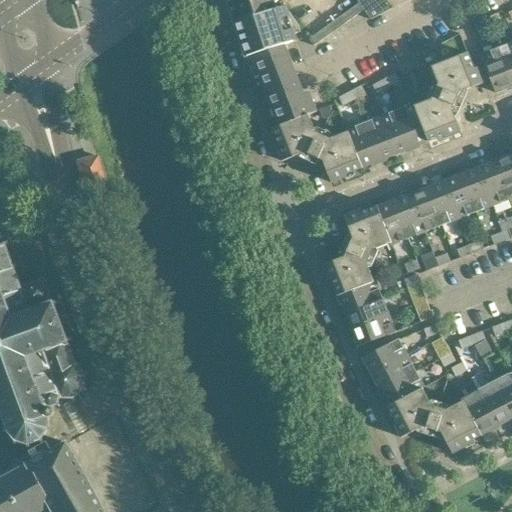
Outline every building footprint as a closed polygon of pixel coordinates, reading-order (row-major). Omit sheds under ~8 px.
[(274,3),(272,0),(225,0),(229,12),(231,17),(232,17),(274,3)] [(392,9),(385,0),(356,0),(359,4),(364,11),(371,21),(382,15),(392,9)] [(410,0),(385,0),(392,9),(403,4),(410,0)] [(241,42),(246,58),(285,45),(288,44),(297,41),(295,34),(301,32),(299,27),(290,13),(288,14),(286,7),(277,10),(274,2),(274,3),(232,17),(239,38),(241,42)] [(358,16),(364,11),(359,4),(353,9),(358,16)] [(351,20),(358,16),(353,9),(346,14),(351,20)] [(344,25),(351,20),(346,14),(340,18),(344,24),(344,25)] [(501,22),(497,14),(486,20),(490,28),(501,22)] [(490,28),(486,20),(475,26),(479,35),(490,28)] [(322,31),(327,37),(334,32),(333,32),(329,26),(322,31)] [(316,35),(321,42),(327,37),(322,31),(316,35)] [(309,40),(314,47),(321,42),(316,35),(309,40)] [(511,43),(498,49),(511,85),(511,43)] [(296,76),(291,63),(285,45),(246,58),(245,58),(257,91),(296,76)] [(511,87),(511,85),(498,49),(481,56),(495,94),(511,87)] [(461,133),(453,111),(461,93),(482,85),(476,69),(474,70),(468,54),(431,68),(439,88),(433,101),(415,109),(428,143),(444,136),(446,139),(461,133)] [(399,83),(395,75),(384,81),(388,88),(399,83)] [(297,78),(296,76),(257,91),(258,93),(265,111),(309,94),(308,90),(302,92),(297,78)] [(388,88),(384,81),(372,87),(376,94),(388,88)] [(365,95),(361,87),(349,93),(353,101),(365,95)] [(353,101),(349,93),(338,99),(342,107),(353,101)] [(273,130),(308,116),(317,112),(309,94),(265,111),(273,130)] [(428,143),(415,109),(413,105),(397,112),(411,149),(428,143)] [(411,149),(397,112),(380,118),(394,156),(411,149)] [(315,134),(308,116),(273,130),(279,146),(276,147),(282,162),(304,154),(323,162),(331,184),(347,178),(345,175),(361,169),(347,133),(329,140),(315,134)] [(394,156),(380,118),(363,125),(377,162),(394,156)] [(377,162),(363,125),(346,131),(347,133),(361,169),(377,162)] [(511,197),(511,156),(511,155),(495,162),(509,199),(511,197)] [(109,194),(99,157),(80,162),(90,199),(109,194)] [(509,199),(495,162),(478,168),(492,205),(509,199)] [(492,205),(478,168),(461,175),(475,212),(492,205)] [(475,212),(461,175),(444,182),(459,218),(475,212)] [(459,218),(444,182),(427,188),(442,225),(459,218)] [(442,225),(427,188),(410,195),(425,231),(442,225)] [(425,231),(410,195),(394,201),(408,238),(425,231)] [(408,238),(394,201),(377,208),(390,242),(391,244),(408,238)] [(373,281),(366,264),(373,248),(390,242),(377,208),(360,214),(359,211),(344,217),(353,239),(345,257),(323,266),(329,281),(332,280),(338,297),(376,282),(375,280),(373,281)] [(511,238),(511,228),(502,232),(506,241),(511,238)] [(506,241),(502,232),(490,237),(494,245),(506,241)] [(58,316),(55,307),(61,304),(59,301),(54,303),(46,283),(50,281),(50,278),(45,280),(43,275),(40,275),(42,281),(22,288),(20,286),(24,284),(19,271),(16,272),(15,270),(20,268),(19,265),(13,267),(5,247),(11,245),(10,242),(1,245),(0,241),(0,424),(5,423),(8,429),(5,430),(6,431),(8,430),(16,440),(14,444),(15,444),(16,440),(28,444),(29,446),(29,443),(41,439),(42,441),(43,441),(41,438),(48,428),(50,429),(51,428),(48,427),(48,415),(45,408),(58,403),(58,405),(59,405),(58,403),(59,397),(73,397),(74,401),(74,397),(83,388),(85,389),(85,388),(84,387),(84,374),(86,373),(85,372),(84,373),(76,364),(78,363),(78,362),(76,363),(75,361),(88,356),(90,357),(91,356),(88,354),(83,342),(84,339),(83,338),(82,341),(70,346),(68,342),(74,340),(73,338),(67,340),(64,330),(68,328),(63,314),(58,316)] [(484,249),(481,241),(468,245),(472,254),(484,249)] [(472,254),(468,245),(456,250),(460,259),(472,254)] [(450,262),(447,254),(435,258),(439,267),(450,262)] [(439,267),(435,258),(423,263),(427,271),(439,267)] [(419,268),(416,261),(405,264),(408,272),(419,268)] [(408,289),(420,285),(417,275),(404,280),(408,289)] [(382,299),(376,282),(338,297),(344,314),(382,299)] [(423,292),(420,285),(408,289),(411,296),(423,292)] [(389,316),(382,299),(344,314),(351,330),(389,316)] [(433,318),(430,310),(417,314),(420,322),(433,318)] [(396,332),(389,316),(351,330),(358,347),(396,332)] [(507,331),(504,324),(492,328),(495,335),(507,331)] [(439,334),(436,325),(423,330),(426,337),(428,339),(439,334)] [(485,339),(483,332),(471,337),(474,344),(485,339)] [(474,344),(471,337),(459,342),(462,349),(474,344)] [(407,355),(399,340),(363,359),(371,374),(407,355)] [(451,353),(448,346),(436,352),(440,359),(451,353)] [(455,360),(451,353),(440,359),(444,366),(455,360)] [(415,371),(407,355),(371,374),(379,390),(415,371)] [(467,370),(462,362),(451,368),(455,376),(467,370)] [(422,388),(424,387),(415,371),(379,390),(388,406),(422,388)] [(511,377),(510,374),(494,383),(511,416),(511,377)] [(511,419),(511,416),(494,383),(478,391),(497,427),(511,419)] [(481,436),(463,401),(446,409),(430,404),(422,388),(388,406),(396,422),(394,424),(401,438),(422,428),(442,433),(453,454),(467,446),(466,444),(481,436)] [(497,427),(478,391),(462,400),(463,401),(481,436),(497,427)] [(104,511),(67,444),(67,443),(30,464),(53,505),(50,507),(53,511),(104,511)] [(0,511),(41,511),(50,507),(53,505),(30,464),(28,465),(20,470),(18,467),(1,476),(3,479),(0,480),(0,511)]
